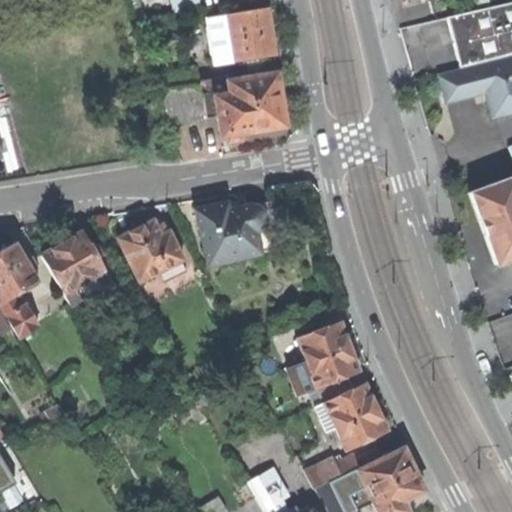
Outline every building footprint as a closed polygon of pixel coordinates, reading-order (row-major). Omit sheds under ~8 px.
[(511,1),(447,18),(452,38),(460,68),(511,54),(511,1)] [(252,59),(273,55),(265,9),(205,20),(213,66),(252,59)] [(511,54),(460,68),(439,73),(446,101),(473,94),(472,92),(478,91),(485,89),(492,117),(511,111),(511,54)] [(193,84),(197,84),(194,70),(161,75),(163,89),(193,84)] [(275,74),(227,82),(226,79),(219,80),(222,96),(214,98),(216,108),(221,137),(232,136),(284,127),(279,99),(275,74)] [(200,111),(216,108),(214,98),(222,96),(219,80),(197,84),(193,84),(193,85),(200,111)] [(158,94),(160,100),(166,124),(167,128),(202,119),(200,111),(193,85),(158,94)] [(166,124),(160,100),(145,104),(151,129),(166,124)] [(495,268),(511,261),(511,176),(467,192),(479,222),(483,223),(484,226),(486,231),(484,235),(495,268)] [(233,210),(221,213),(219,205),(194,211),(207,265),(280,248),(274,226),(269,202),(233,210)] [(182,268),(179,262),(182,260),(167,232),(166,232),(163,234),(159,236),(155,228),(152,221),(116,240),(138,282),(157,273),(160,280),(182,268)] [(161,224),(155,228),(159,236),(163,234),(166,232),(161,224)] [(69,306),(110,282),(98,260),(97,259),(94,255),(91,249),(81,232),(40,256),(69,306)] [(18,294),(38,282),(30,269),(23,258),(17,248),(14,244),(0,252),(0,307),(3,313),(16,305),(22,301),(18,294)] [(22,245),(17,248),(23,258),(30,269),(35,266),(22,245)] [(96,246),(91,249),(94,255),(97,259),(102,256),(96,246)] [(18,309),(16,305),(3,313),(12,327),(20,339),(39,327),(37,323),(26,305),(18,309)] [(0,335),(11,329),(0,311),(0,335)] [(317,389),(319,388),(347,376),(359,371),(341,330),(338,323),(297,340),(305,360),(317,389)] [(297,397),(317,389),(305,360),(285,369),(297,397)] [(347,376),(319,388),(326,403),(353,391),(347,376)] [(326,403),(323,404),(334,429),(344,451),(386,432),(383,425),(365,385),(353,391),(326,403)] [(140,402),(130,407),(140,425),(149,419),(140,402)] [(334,429),(323,404),(314,408),(325,433),(334,429)] [(40,416),(45,426),(63,416),(57,406),(40,416)] [(314,489),(380,457),(373,444),(335,463),(334,461),(320,468),(317,463),(304,469),(314,489)] [(364,489),(375,511),(403,511),(405,511),(403,507),(401,502),(423,491),(402,449),(356,472),(364,489)] [(0,459),(0,492),(15,484),(0,459)] [(259,495),(268,511),(286,511),(279,499),(287,495),(274,470),(252,481),(259,495)] [(349,496),(364,489),(356,472),(317,490),(327,511),(352,511),(355,511),(349,496)] [(246,502),(259,495),(252,481),(242,486),(239,488),(246,502)] [(201,511),(227,511),(219,496),(199,507),(201,511)]
